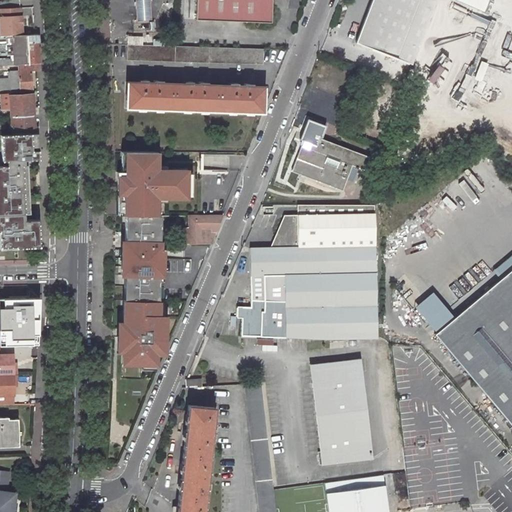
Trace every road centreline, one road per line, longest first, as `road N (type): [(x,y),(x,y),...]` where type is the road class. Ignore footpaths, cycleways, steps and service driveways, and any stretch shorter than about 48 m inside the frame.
road 1 (unclassified): [(323,0),(128,478),(106,491),(69,490)]
road 2 (tertiary): [(78,220),(88,122),(80,0)]
road 3 (tertiary): [(64,0),(78,220)]
road 4 (tertiary): [(69,490),(77,270)]
road 5 (unknown): [(296,70),(270,78),(86,72)]
road 6 (unknown): [(184,344),(281,361),(300,462)]
